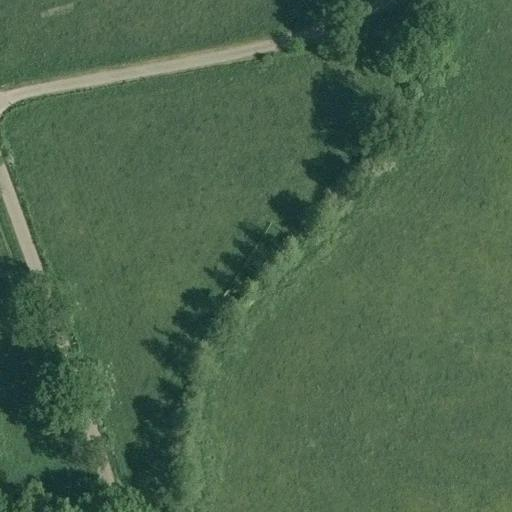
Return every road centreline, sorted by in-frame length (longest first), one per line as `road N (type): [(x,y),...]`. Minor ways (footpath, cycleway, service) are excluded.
road 1 (unclassified): [(0,100),(274,46),(386,0)]
road 2 (unclassified): [(113,511),(0,177)]
